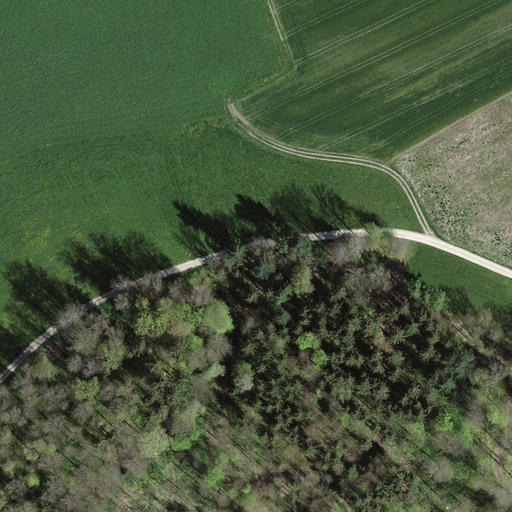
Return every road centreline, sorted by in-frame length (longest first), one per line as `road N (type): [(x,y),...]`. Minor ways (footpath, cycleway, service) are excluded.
road 1 (track): [(0,357),(31,320),(171,260),(283,236),(429,242)]
road 2 (track): [(429,242),(401,182),(377,167),(283,153),(246,136),(227,113),(228,92),(288,61),(270,0)]
